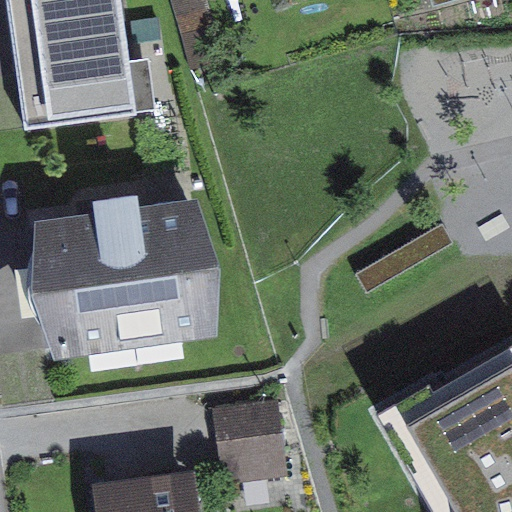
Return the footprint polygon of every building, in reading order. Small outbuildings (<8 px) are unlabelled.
[(13,0),(31,125),(135,110),(119,0),(13,0)] [(62,187),(82,323),(259,297),(239,161),(185,169),(182,152),(118,162),(120,178),(62,187)] [(511,511),(511,344),(383,416),(435,511),(511,511)] [(283,382),(216,396),(237,492),(303,478),(283,382)] [(187,511),(184,482),(105,491),(107,511),(187,511)]
